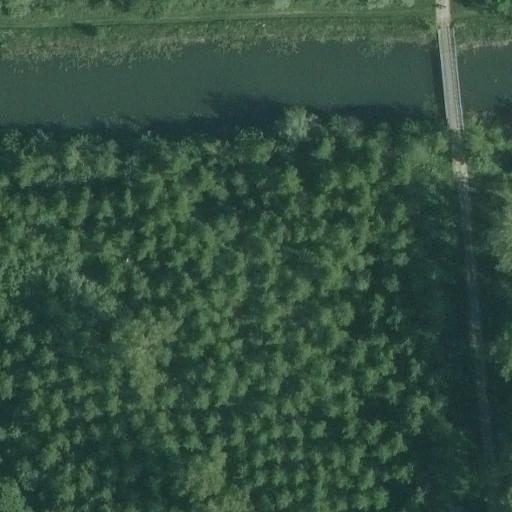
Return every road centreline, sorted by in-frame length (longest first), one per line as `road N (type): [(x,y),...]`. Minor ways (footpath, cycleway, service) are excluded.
road 1 (track): [(494,511),(442,9)]
road 2 (track): [(0,25),(442,9)]
